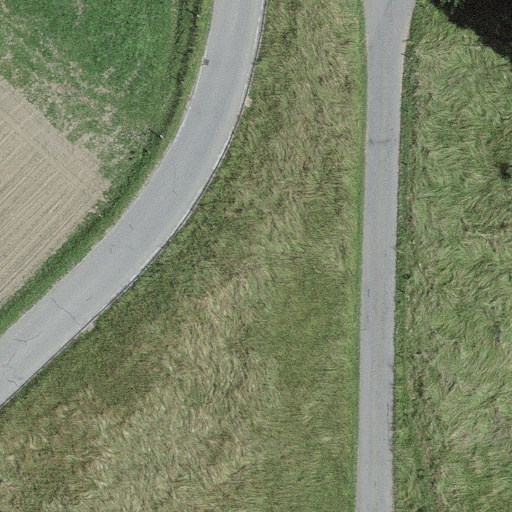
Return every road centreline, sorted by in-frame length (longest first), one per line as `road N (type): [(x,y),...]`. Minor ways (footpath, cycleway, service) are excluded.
road 1 (unclassified): [(394,0),(386,511)]
road 2 (unclassified): [(246,0),(239,73),(188,190),(0,388)]
